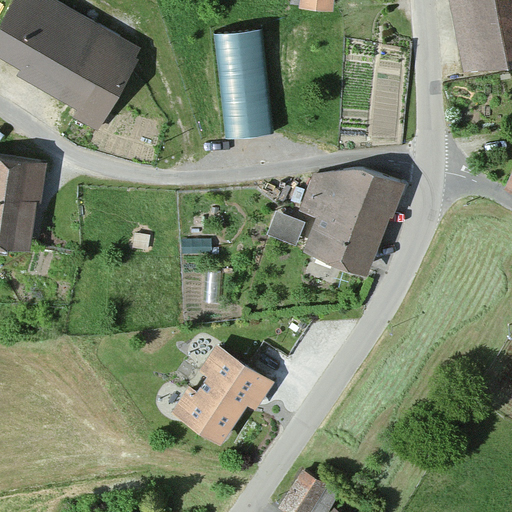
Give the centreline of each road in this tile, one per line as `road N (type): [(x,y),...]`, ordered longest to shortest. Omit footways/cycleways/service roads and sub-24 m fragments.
road 1 (residential): [(0,107),(64,152),(138,173),(247,174),(364,156),(432,167)]
road 2 (unclassified): [(268,485),(400,276),(420,232),(432,167)]
road 3 (unclassified): [(432,167),(426,0)]
